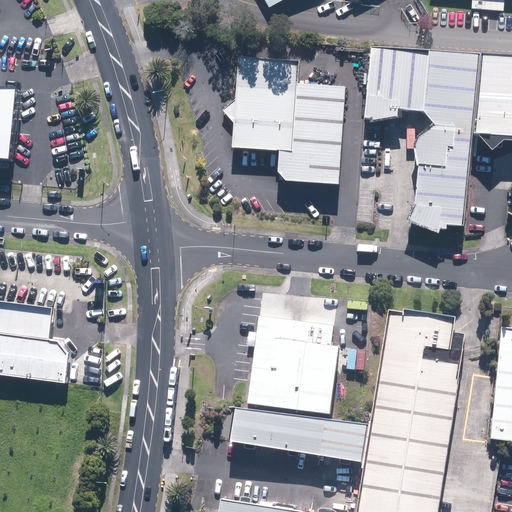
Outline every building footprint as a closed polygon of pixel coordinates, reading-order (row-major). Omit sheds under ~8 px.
[(477,58),(372,52),(368,119),(400,121),(404,111),(427,113),(437,125),(421,141),(415,232),(466,235),(477,58)] [(511,56),(488,55),(483,136),(511,137),(511,56)] [(262,60),(246,59),(240,149),(291,152),(289,184),(345,187),(351,90),(297,86),(299,62),(262,60)] [(16,89),(0,87),(0,159),(9,161),(16,89)] [(0,380),(65,389),(71,342),(49,339),(53,307),(0,301),(0,380)] [(360,511),(440,511),(467,347),(466,347),(469,331),(458,329),(461,314),(409,305),(408,309),(393,307),(360,511)] [(333,325),(259,316),(257,332),(249,331),(247,346),(254,347),(247,403),(330,414),(338,346),(330,345),(333,325)] [(511,327),(505,327),(494,437),(511,438),(511,327)] [(367,426),(234,406),(229,441),(362,462),(367,426)] [(330,511),(227,496),(224,511),(330,511)]
